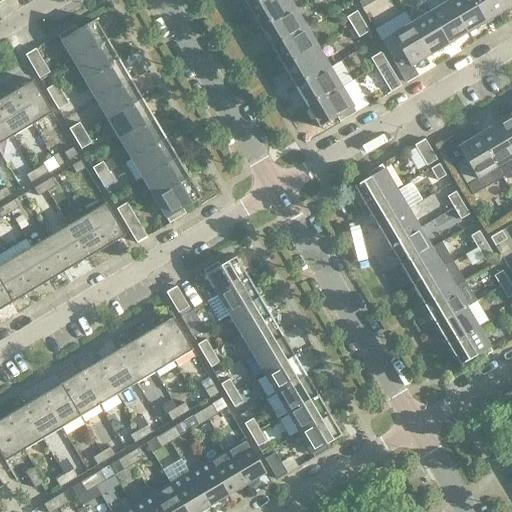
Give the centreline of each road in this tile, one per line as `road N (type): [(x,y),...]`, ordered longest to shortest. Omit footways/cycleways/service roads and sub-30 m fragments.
road 1 (residential): [(0,359),(276,194)]
road 2 (tertiary): [(276,194),(420,429)]
road 3 (residential): [(276,194),(511,53)]
road 4 (tertiary): [(159,0),(276,194)]
road 5 (residential): [(279,511),(420,429)]
